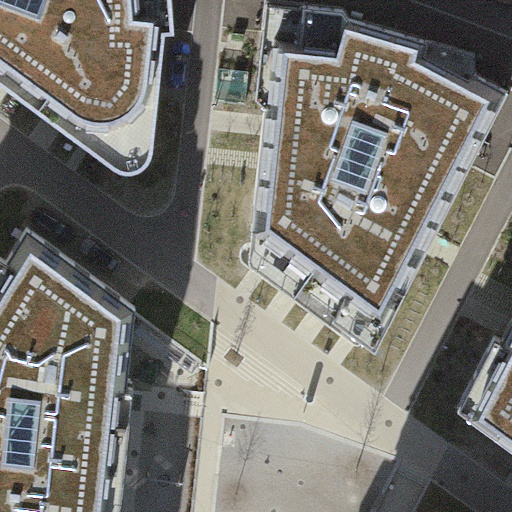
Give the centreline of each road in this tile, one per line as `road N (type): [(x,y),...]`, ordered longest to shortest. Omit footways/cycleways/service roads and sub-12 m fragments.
road 1 (residential): [(511,168),(386,416)]
road 2 (residential): [(174,271),(206,0)]
road 3 (residential): [(386,416),(174,271)]
road 4 (residential): [(174,271),(4,143)]
road 5 (residential): [(511,503),(386,416)]
